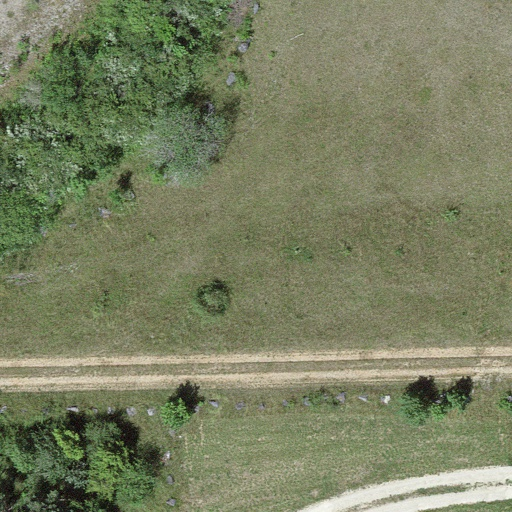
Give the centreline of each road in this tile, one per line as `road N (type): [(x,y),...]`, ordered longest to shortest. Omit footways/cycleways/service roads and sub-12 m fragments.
road 1 (track): [(511,358),(0,372)]
road 2 (track): [(511,480),(403,493),(343,511)]
